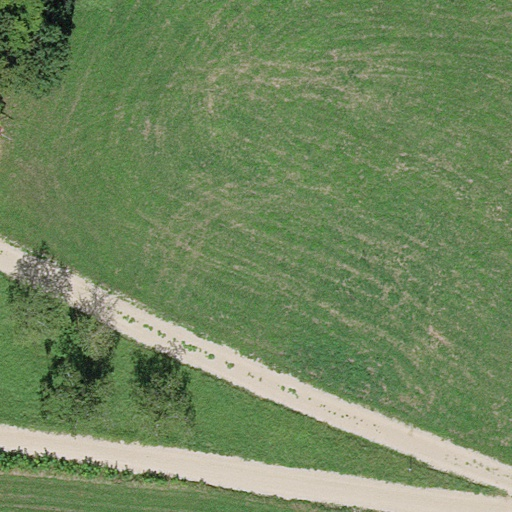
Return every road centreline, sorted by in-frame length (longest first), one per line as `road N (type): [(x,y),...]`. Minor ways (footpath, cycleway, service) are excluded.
road 1 (track): [(511,491),(162,344),(0,259)]
road 2 (track): [(0,437),(452,511)]
